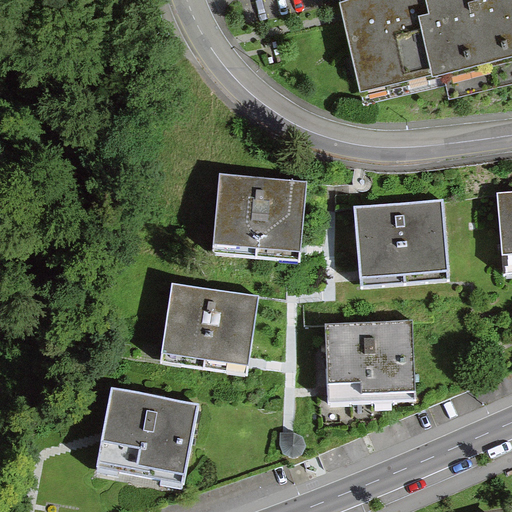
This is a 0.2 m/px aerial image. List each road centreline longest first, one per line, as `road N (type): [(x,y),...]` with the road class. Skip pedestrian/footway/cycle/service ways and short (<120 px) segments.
road 1 (residential): [(511,132),(402,146),(340,139),(245,87),(204,39),(187,0)]
road 2 (secondary): [(511,423),(297,511)]
